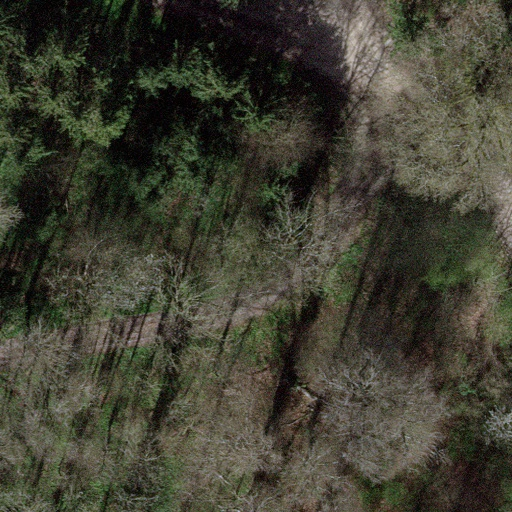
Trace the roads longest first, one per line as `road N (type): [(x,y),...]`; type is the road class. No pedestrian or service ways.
road 1 (track): [(0,361),(158,327),(298,283),(418,111)]
road 2 (track): [(167,0),(350,74)]
road 3 (track): [(418,111),(511,248)]
